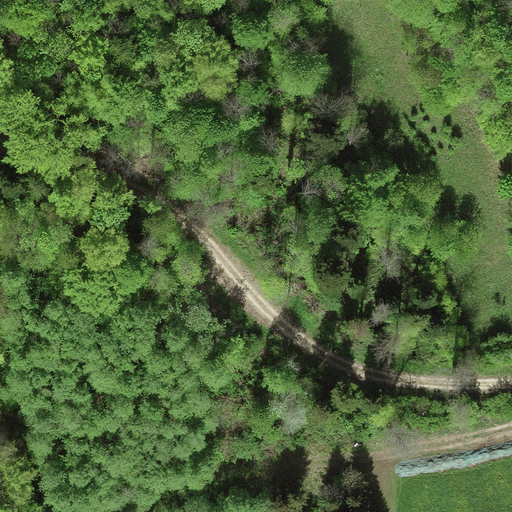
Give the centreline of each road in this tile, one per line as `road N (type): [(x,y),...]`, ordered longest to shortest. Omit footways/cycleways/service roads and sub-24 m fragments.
road 1 (track): [(0,143),(165,204),(280,323),(337,363),(408,382),(511,386)]
road 2 (track): [(511,427),(136,511)]
